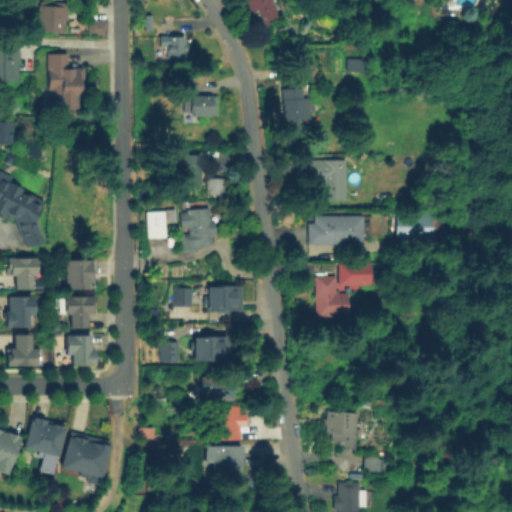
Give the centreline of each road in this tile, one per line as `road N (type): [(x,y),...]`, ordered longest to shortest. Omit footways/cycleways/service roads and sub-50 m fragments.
road 1 (residential): [(203,0),(237,61),(293,511)]
road 2 (residential): [(119,0),(124,369),(107,385)]
